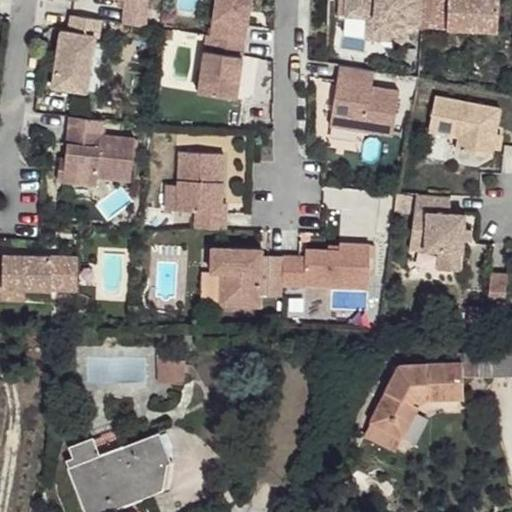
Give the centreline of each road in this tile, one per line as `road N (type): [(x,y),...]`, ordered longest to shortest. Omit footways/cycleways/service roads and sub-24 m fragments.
road 1 (residential): [(2,198),(24,0)]
road 2 (residential): [(287,195),(294,0)]
